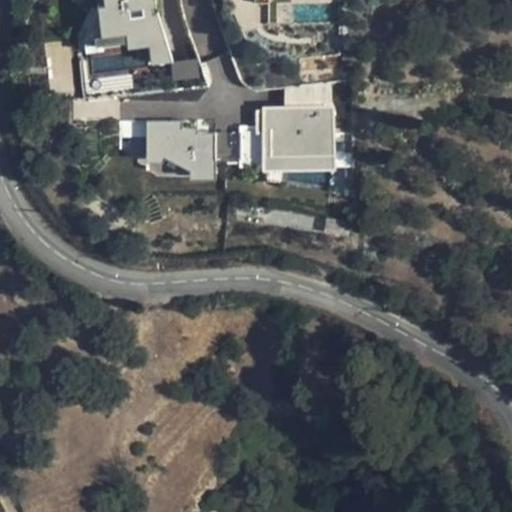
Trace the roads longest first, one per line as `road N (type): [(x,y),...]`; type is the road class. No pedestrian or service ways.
road 1 (unclassified): [(511,418),(464,369),(324,298),(265,284),(139,284),(87,271),(42,240),(0,173)]
road 2 (residential): [(196,0),(235,124)]
